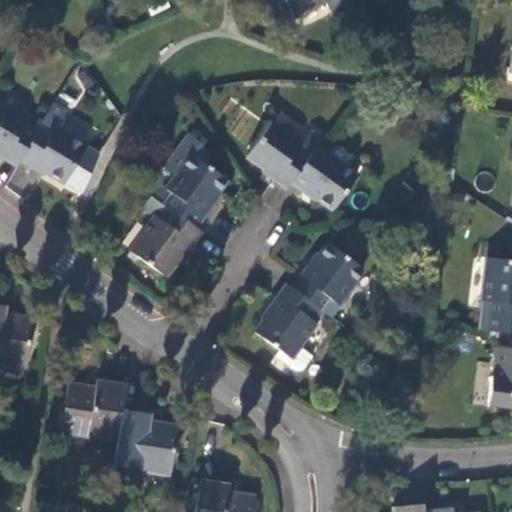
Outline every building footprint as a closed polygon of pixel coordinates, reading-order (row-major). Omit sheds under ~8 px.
[(293,16),(285,0),(266,0),(264,1),(275,24),(293,16)] [(285,0),(293,16),(294,18),(326,2),(334,16),(347,10),(341,0),(285,0)] [(38,133),(21,162),(35,169),(37,166),(67,184),(88,149),(58,130),(68,113),(55,104),(42,126),(38,133)] [(5,159),(18,168),(21,162),(38,133),(26,126),(28,123),(0,105),(0,153),(6,157),(5,159)] [(318,148),(322,141),(312,133),(302,145),(274,126),(250,158),(277,178),(276,180),(288,190),(292,183),(318,148)] [(173,195),(164,206),(171,210),(197,230),(215,205),(212,203),(227,182),(205,165),(210,156),(201,144),(188,135),(165,169),(176,178),(167,191),(173,195)] [(358,178),(318,148),(292,183),(304,192),(306,190),(335,211),(358,178)] [(154,182),(146,193),(164,206),(173,195),(167,191),(154,182)] [(185,258),(202,234),(197,230),(171,210),(162,222),(156,218),(131,252),(166,278),(182,256),(185,258)] [(324,312),(325,312),(333,301),(339,305),(363,270),(328,245),(314,266),(310,264),(293,289),(318,308),(324,312)] [(487,331),(511,334),(511,261),(488,258),(483,301),(489,302),(487,331)] [(293,289),(287,284),(269,310),(271,312),(256,333),(279,352),(291,360),(300,347),(316,323),(311,320),(318,308),(293,289)] [(0,363),(26,368),(34,318),(7,315),(8,308),(0,306),(0,363)] [(316,323),(324,312),(318,308),(311,320),(316,323)] [(291,360),(279,352),(275,357),(295,372),(298,373),(302,372),(305,370),(313,358),(300,347),(291,360)] [(511,349),(500,348),(496,376),(491,376),(488,407),(511,409),(511,349)] [(124,409),(127,386),(98,381),(97,387),(69,383),(63,432),(118,443),(124,409)] [(118,443),(115,467),(172,476),(180,425),(153,422),(154,415),(124,409),(118,443)] [(256,511),(258,499),(233,494),(233,486),(202,482),(197,511),(256,511)] [(424,511),(424,503),(391,507),(391,511),(424,511)]
